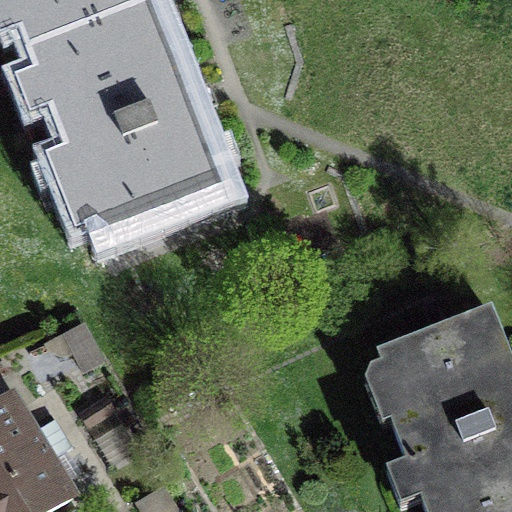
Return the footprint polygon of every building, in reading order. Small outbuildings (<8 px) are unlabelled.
[(5,0),(27,55),(156,5),(154,0),(5,0)] [(233,201),(156,5),(27,55),(104,252),(233,201)] [(425,511),(511,511),(511,368),(492,316),(379,360),(401,417),(390,422),(425,511)] [(0,405),(0,474),(64,435),(56,422),(34,436),(11,398),(0,405)] [(72,449),(64,435),(0,474),(0,511),(51,511),(73,499),(50,463),(72,449)]
